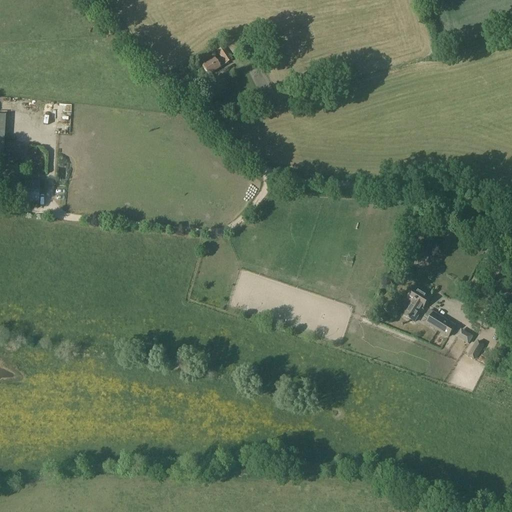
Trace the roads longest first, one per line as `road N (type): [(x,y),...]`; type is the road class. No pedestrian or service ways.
road 1 (unclassified): [(511,249),(423,197),(267,173),(145,74),(87,0)]
road 2 (unknown): [(63,214),(223,229),(264,191),(264,171)]
